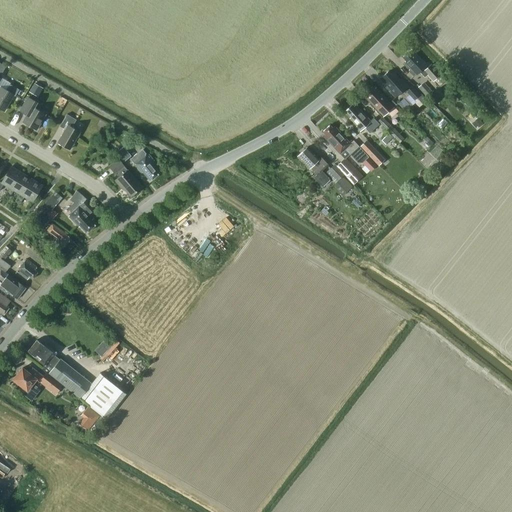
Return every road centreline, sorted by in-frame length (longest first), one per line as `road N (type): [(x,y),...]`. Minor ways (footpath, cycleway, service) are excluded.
road 1 (tertiary): [(127,220),(316,106),(426,0)]
road 2 (tertiary): [(0,345),(63,274),(127,220)]
road 3 (residential): [(127,220),(100,190),(0,131)]
